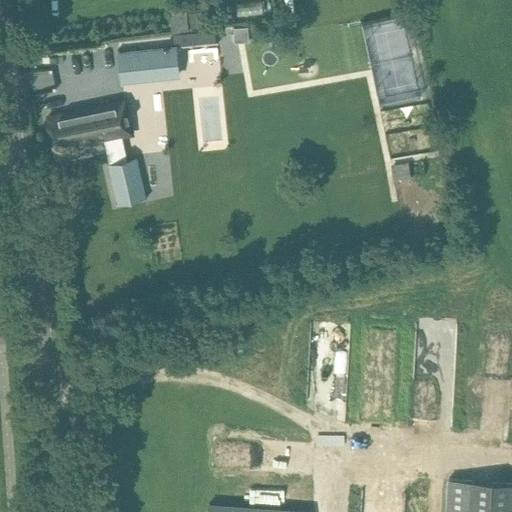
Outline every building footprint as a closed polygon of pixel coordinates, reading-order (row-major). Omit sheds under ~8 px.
[(186,0),(188,10),(213,7),(212,0),(186,0)] [(201,11),(187,13),(187,14),(188,28),(190,28),(203,27),(201,11)] [(390,19),(368,25),(370,33),(392,27),(390,19)] [(248,27),(234,28),(235,42),(249,41),(248,27)] [(119,50),(117,50),(121,85),(123,85),(123,83),(161,79),(158,49),(120,53),(119,50)] [(387,75),(378,77),(379,84),(389,82),(387,75)] [(67,113),(47,118),(57,157),(77,152),(79,152),(78,147),(104,141),(119,203),(116,203),(116,205),(148,198),(147,196),(145,196),(136,160),(128,162),(122,136),(133,134),(124,99),(67,113)] [(434,102),(422,105),(425,117),(436,114),(434,102)] [(416,106),(383,109),(386,146),(419,144),(416,106)] [(441,136),(429,139),(432,150),(443,148),(441,136)] [(203,165),(203,190),(259,189),(258,164),(203,165)] [(409,164),(392,166),(394,179),(411,176),(409,164)] [(61,209),(75,206),(69,179),(55,182),(61,209)] [(411,426),(450,428),(455,334),(417,331),(415,365),(447,366),(446,380),(422,379),(421,396),(424,396),(424,405),(413,404),(411,426)] [(482,407),(481,440),(506,440),(507,407),(482,407)] [(511,511),(511,482),(447,478),(444,511),(511,511)] [(278,494),(277,506),(309,508),(310,495),(278,494)]
